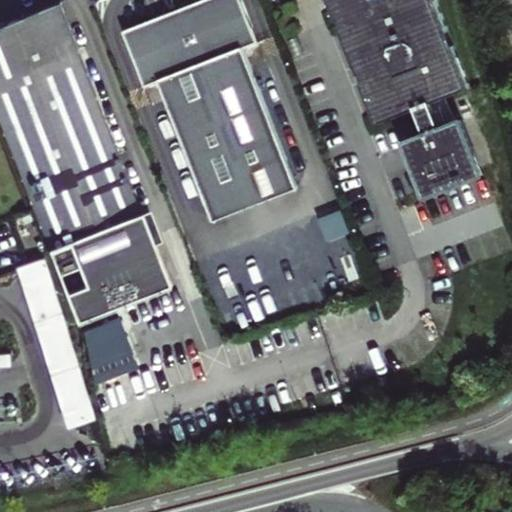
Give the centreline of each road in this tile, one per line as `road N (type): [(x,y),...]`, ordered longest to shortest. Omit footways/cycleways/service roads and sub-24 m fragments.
road 1 (trunk): [(430,455),(206,511)]
road 2 (unknown): [(195,243),(229,370)]
